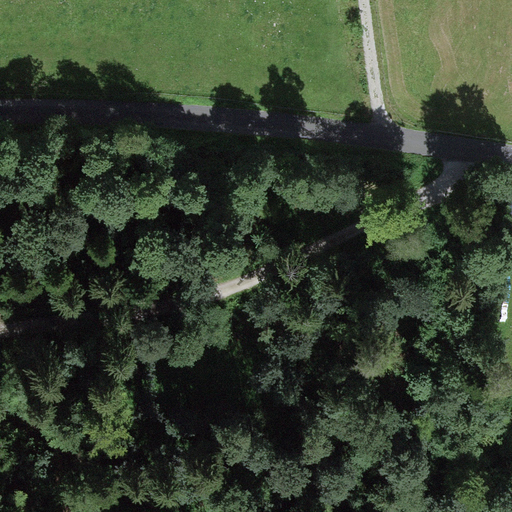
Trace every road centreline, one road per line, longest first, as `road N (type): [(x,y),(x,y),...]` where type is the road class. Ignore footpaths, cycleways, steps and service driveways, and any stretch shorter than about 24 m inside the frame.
road 1 (track): [(0,331),(193,301),(446,181),(474,150)]
road 2 (tertiary): [(511,155),(263,122),(0,111)]
road 3 (track): [(0,405),(153,511)]
road 4 (track): [(364,0),(385,136)]
